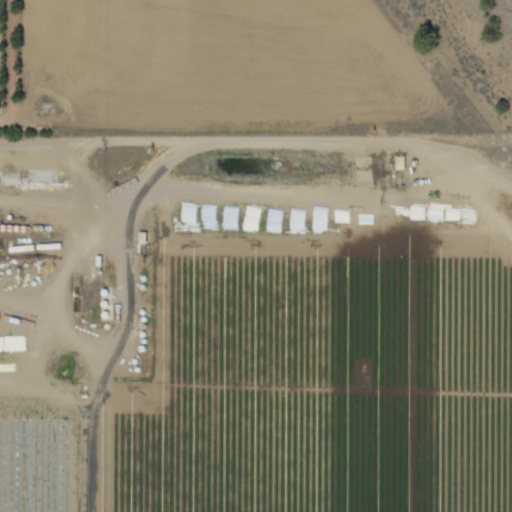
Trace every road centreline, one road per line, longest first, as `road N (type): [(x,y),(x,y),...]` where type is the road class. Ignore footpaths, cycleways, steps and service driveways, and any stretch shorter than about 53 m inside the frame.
road 1 (residential): [(0,147),(421,142),(463,150),(511,181)]
road 2 (residential): [(0,126),(13,115),(10,0)]
